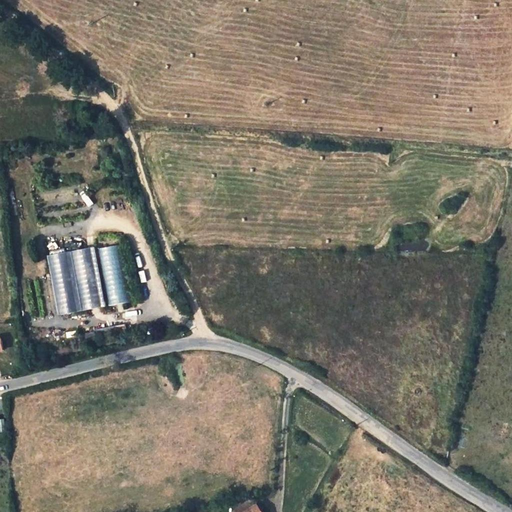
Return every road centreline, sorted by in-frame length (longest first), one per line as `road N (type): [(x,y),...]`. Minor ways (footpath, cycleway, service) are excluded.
road 1 (unclassified): [(501,511),(333,395),(212,340),(0,386)]
road 2 (track): [(0,7),(110,100),(212,340)]
